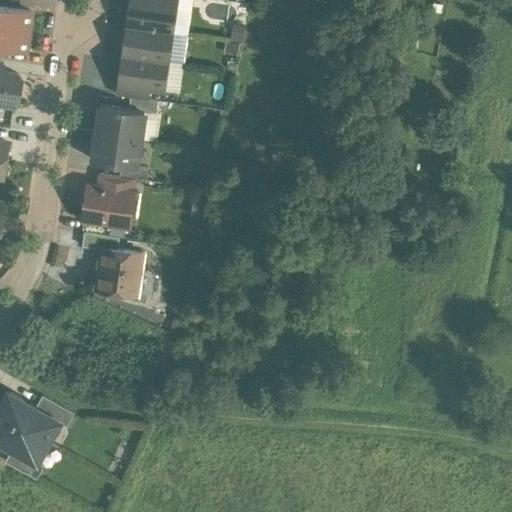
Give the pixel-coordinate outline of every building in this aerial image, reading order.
[(168,3),(146,0),(131,0),(128,25),(172,32),(176,4),(168,3)] [(0,5),(0,45),(26,49),(32,10),(0,5)] [(172,32),(128,25),(123,55),(167,61),(172,32)] [(167,61),(123,55),(119,83),(120,83),(120,82),(148,86),(148,87),(163,89),(167,61)] [(0,102),(13,105),(19,101),(22,78),(17,73),(0,70),(0,102)] [(148,86),(120,82),(120,83),(118,95),(130,96),(146,99),(148,87),(148,86)] [(146,99),(130,96),(129,108),(145,111),(156,112),(158,100),(146,99)] [(129,108),(100,104),(96,132),(141,138),(145,111),(129,108)] [(141,138),(96,132),(92,160),(121,164),(137,166),(141,138)] [(137,166),(121,164),(119,176),(135,178),(147,180),(149,168),(137,166)] [(119,176),(100,173),(98,185),(133,190),(135,178),(119,176)] [(98,185),(89,184),(84,219),(110,222),(111,215),(129,218),(133,190),(98,185)] [(119,236),(84,231),(82,245),(101,248),(102,246),(118,248),(119,236)] [(118,248),(102,246),(101,248),(96,287),(137,293),(143,252),(118,248)] [(35,406),(10,392),(0,409),(0,413),(48,441),(59,421),(60,420),(35,406)] [(73,411),(42,394),(35,406),(60,420),(59,421),(66,424),(73,411)] [(48,441),(0,413),(0,441),(12,448),(37,462),(37,461),(48,441)] [(37,462),(12,448),(5,460),(36,477),(44,464),(37,461),(37,462)]
